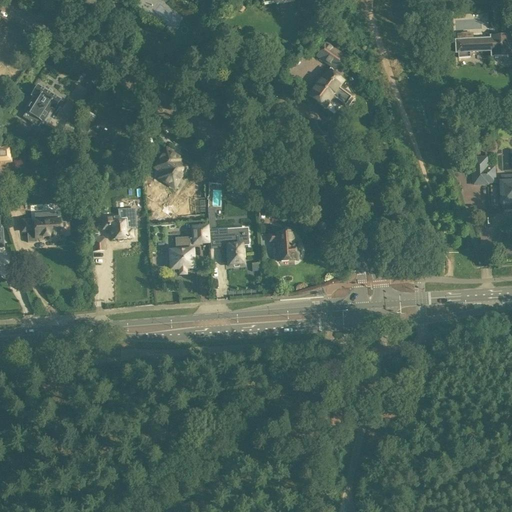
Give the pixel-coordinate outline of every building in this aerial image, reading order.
[(492,51),(492,57),(511,55),(511,37),(511,38),(511,36),(491,37),(491,39),(456,41),(457,53),(458,53),(458,58),(472,58),(472,52),(492,51)] [(343,81),(333,73),(345,58),(326,44),(318,53),(333,64),(321,79),(320,78),(307,96),(324,108),(331,99),(345,109),(354,97),(339,86),(343,81)] [(53,110),(60,100),(38,86),(31,96),(33,97),(25,111),(43,122),(44,121),(46,122),(51,114),(49,113),(52,109),(53,110)] [(98,134),(95,140),(101,145),(103,142),(113,148),(117,141),(114,140),(120,129),(88,111),(84,118),(87,120),(81,130),(87,134),(90,129),(98,134)] [(0,162),(10,162),(9,148),(0,148),(0,162)] [(177,183),(183,174),(185,176),(188,170),(186,169),(187,168),(179,163),(181,161),(165,152),(154,169),(177,183)] [(473,158),(474,185),(488,184),(488,183),(495,183),(494,168),(487,168),(486,158),(473,158)] [(511,183),(502,184),(498,185),(498,190),(502,191),(502,196),(498,198),(499,203),(503,204),(511,203),(511,183)] [(116,217),(102,219),(103,230),(111,229),(111,240),(117,239),(117,240),(117,241),(118,241),(119,242),(120,242),(122,242),(122,241),(123,240),(123,239),(132,238),(131,230),(136,229),(135,220),(135,219),(135,217),(134,215),(133,214),(132,213),(131,213),(129,212),(127,211),(126,211),(118,212),(118,215),(115,215),(116,217)] [(42,222),(30,223),(30,220),(22,221),(22,232),(27,232),(28,243),(36,242),(36,238),(49,237),(49,239),(59,239),(59,235),(61,235),(60,229),(66,227),(65,223),(60,222),(60,221),(57,221),(57,216),(42,217),(42,222)] [(227,245),(229,266),(244,265),(242,241),(247,240),(246,231),(227,232),(227,226),(217,226),(218,229),(209,230),(210,246),(227,245)] [(170,252),(171,269),(179,269),(185,269),(193,268),(192,245),(209,244),(208,227),(190,229),(191,238),(175,239),(176,252),(170,252)] [(277,232),(277,234),(276,234),(270,235),(270,234),(263,235),(264,248),(271,247),(271,241),(276,241),(278,262),(298,260),(298,255),(299,255),(299,254),(300,254),(300,253),(300,252),(300,251),(300,250),(299,250),(299,249),(298,249),(297,249),(297,247),(293,248),(292,232),(282,233),(282,232),(277,232)] [(91,236),(91,253),(103,252),(103,236),(91,236)]
